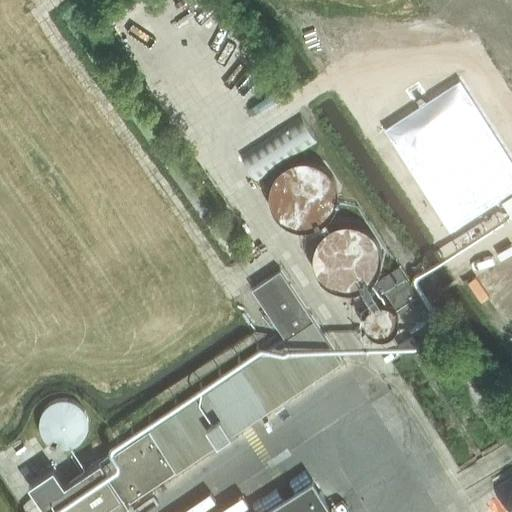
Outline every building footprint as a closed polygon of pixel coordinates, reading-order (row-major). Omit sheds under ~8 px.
[(318,142),(301,116),(241,155),(258,181),(318,142)] [(511,193),(502,200),(508,209),(511,206),(511,193)] [(421,300),(399,266),(379,279),(401,313),(421,300)] [(286,337),(41,500),(48,511),(115,511),(130,502),(129,501),(341,359),(281,269),(253,287),(286,337)] [(60,445),(99,430),(85,393),(46,407),(60,445)] [(333,511),(313,479),(261,511),(257,511),(256,511),(254,511),(333,511)]
